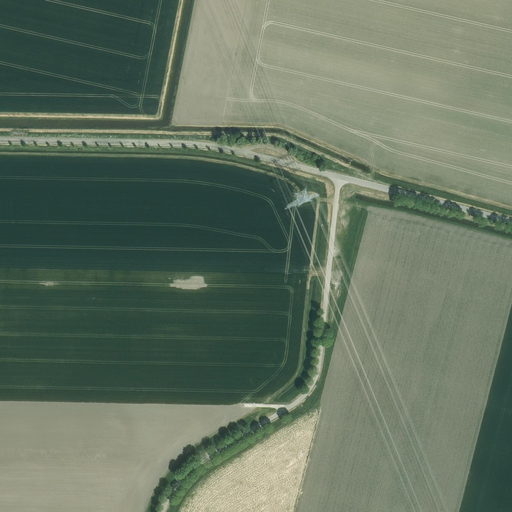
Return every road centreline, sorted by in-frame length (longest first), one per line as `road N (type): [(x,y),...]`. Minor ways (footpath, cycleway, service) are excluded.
road 1 (unclassified): [(162,511),(198,462),(310,386),(339,177)]
road 2 (tertiary): [(339,177),(195,144),(0,139)]
road 3 (tertiary): [(511,222),(339,177)]
